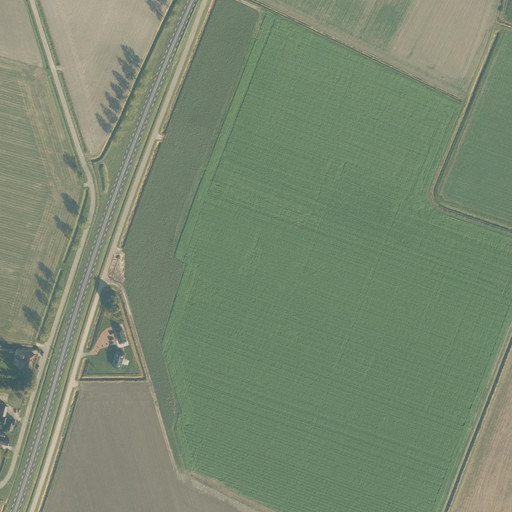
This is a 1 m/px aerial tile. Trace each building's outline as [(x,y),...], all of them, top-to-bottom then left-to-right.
[(115,330),(119,344),(127,341),(123,328),(115,330)] [(16,358),(23,359),(25,350),(18,348),(18,349),(17,355),(16,358)] [(112,365),(120,368),(125,354),(117,351),(112,365)] [(35,355),(26,353),(24,361),(26,361),(25,366),(30,367),(32,361),(33,362),(33,358),(34,358),(35,355)] [(13,424),(14,425),(15,420),(2,416),(1,422),(7,424),(6,429),(12,430),(13,424)] [(5,433),(0,431),(0,443),(8,445),(9,439),(4,437),(5,433)]
